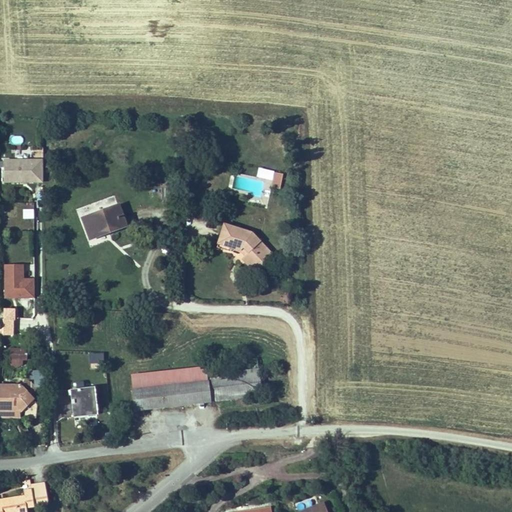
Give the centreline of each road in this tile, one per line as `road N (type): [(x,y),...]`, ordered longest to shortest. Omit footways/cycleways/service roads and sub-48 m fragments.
road 1 (unclassified): [(201,446),(229,436),(374,430),(511,447)]
road 2 (unclassified): [(0,463),(181,440),(201,446)]
